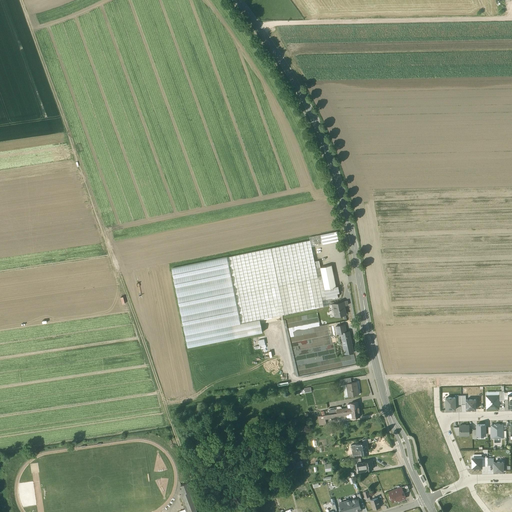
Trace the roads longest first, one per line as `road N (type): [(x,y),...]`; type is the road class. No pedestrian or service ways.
road 1 (track): [(20,0),(204,510)]
road 2 (tertiary): [(426,500),(383,395),(329,156),(290,75),(238,0)]
road 3 (track): [(254,22),(511,18)]
road 4 (track): [(378,376),(511,373)]
